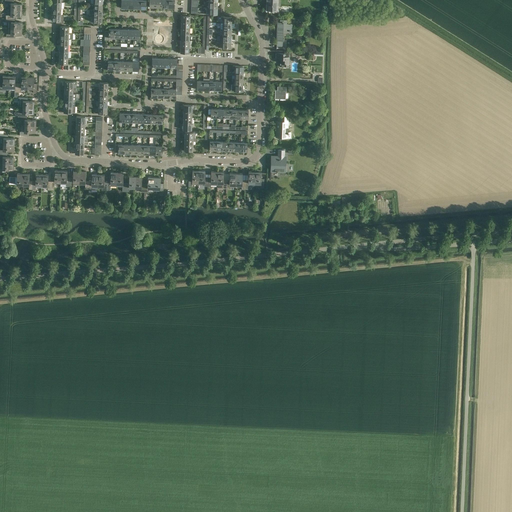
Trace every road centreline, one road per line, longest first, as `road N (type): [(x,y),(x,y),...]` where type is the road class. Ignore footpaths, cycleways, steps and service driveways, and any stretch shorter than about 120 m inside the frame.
road 1 (tertiary): [(0,278),(349,246)]
road 2 (unclassified): [(461,511),(472,244)]
road 3 (residential): [(262,62),(256,157),(169,163)]
road 4 (tertiary): [(349,246),(511,231)]
road 5 (unclassified): [(349,246),(472,244)]
